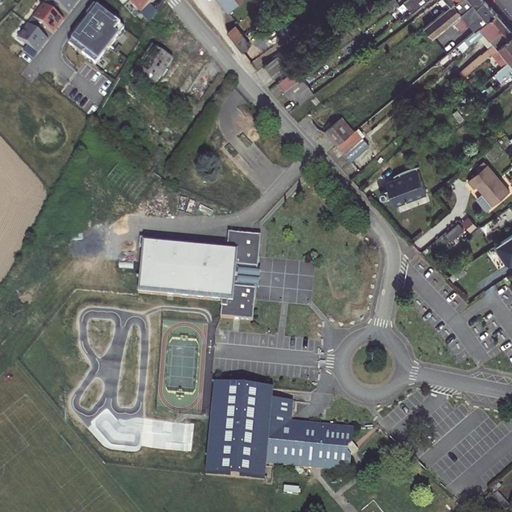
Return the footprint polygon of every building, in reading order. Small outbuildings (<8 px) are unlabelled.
[(78,2),(75,0),(50,0),(68,14),(78,2)] [(153,0),(130,0),(140,11),(153,0)] [(242,0),(219,0),(219,1),(227,13),(244,1),(242,0)] [(396,0),(392,0),(386,5),(390,11),(399,4),(396,0)] [(413,13),(427,0),(406,0),(404,2),(413,13)] [(498,13),(486,0),(458,0),(435,18),(425,27),(447,54),(458,46),(462,42),(477,30),(498,13)] [(435,18),(458,0),(439,0),(428,10),(435,18)] [(62,21),(44,6),(34,19),(52,34),(62,21)] [(124,29),(95,7),(87,17),(90,19),(69,46),(95,66),(124,29)] [(486,33),(503,19),(498,13),(477,30),(462,42),(464,45),(466,48),(476,40),(477,40),(481,38),(486,33)] [(495,44),(489,48),(459,73),(463,77),(486,58),(498,47),(511,36),(511,29),(503,19),(486,33),(495,44)] [(408,26),(413,33),(420,27),(419,26),(416,22),(415,20),(408,26)] [(48,40),(29,25),(19,38),(38,53),(48,40)] [(236,25),(228,31),(236,41),(244,35),(236,25)] [(481,38),(489,48),(495,44),(486,33),(481,38)] [(244,35),(236,41),(243,51),(251,45),(244,35)] [(511,36),(498,47),(486,58),(489,62),(494,57),(497,61),(502,56),(505,54),(511,48),(511,36)] [(307,41),(304,37),(294,45),(297,49),(307,41)] [(152,46),(131,77),(144,84),(152,91),(167,68),(172,60),(173,60),(152,46)] [(507,57),(504,59),(486,74),(489,78),(499,70),(511,59),(511,48),(505,54),(507,57)] [(255,60),(248,52),(245,54),(252,62),(255,60)] [(287,59),(283,52),(265,65),(270,72),(287,59)] [(292,65),(287,59),(270,72),(275,78),(292,65)] [(511,59),(499,70),(506,79),(511,74),(511,72),(511,71),(511,69),(511,59)] [(176,62),(172,60),(167,68),(170,71),(176,62)] [(278,83),(285,91),(302,78),(295,70),(278,83)] [(511,74),(506,79),(495,87),(500,94),(511,84),(511,74)] [(183,125),(126,78),(113,94),(170,141),(183,125)] [(296,96),(309,86),(302,78),(285,91),(292,99),(296,96)] [(314,93),(309,86),(296,96),(301,103),(314,93)] [(485,106),(489,102),(484,96),(480,99),(485,106)] [(172,147),(116,104),(102,121),(158,164),(172,147)] [(342,117),(326,131),(338,145),(355,132),(342,117)] [(219,125),(211,139),(224,146),(232,132),(219,125)] [(363,138),(356,130),(355,132),(338,145),(344,153),(363,138)] [(254,154),(262,141),(248,133),(240,146),(254,154)] [(370,146),(363,138),(344,153),(351,161),(370,146)] [(510,191),(487,164),(468,180),(475,188),(478,186),(494,205),(510,191)] [(402,172),(399,175),(388,184),(383,186),(384,187),(382,189),(381,191),(381,194),(381,195),(383,197),(385,197),(387,197),(388,198),(392,197),(395,205),(427,193),(418,168),(414,167),(411,168),(407,169),(402,172)] [(386,180),(388,184),(399,175),(386,180)] [(251,179),(239,188),(249,200),(261,191),(251,179)] [(451,241),(464,230),(459,224),(446,235),(451,241)] [(147,243),(139,242),(139,248),(142,248),(138,294),(222,302),(221,318),(253,321),(256,290),(255,290),(255,288),(257,270),(257,268),(258,268),(260,236),(228,234),(227,250),(147,243)] [(511,234),(494,246),(507,265),(511,261),(511,234)] [(467,272),(463,267),(450,275),(453,280),(467,272)] [(322,462),(321,469),(349,471),(351,456),(346,454),(347,444),(352,442),(353,428),(343,427),(308,424),(291,423),(293,401),(272,399),(273,389),(214,384),(206,474),(265,480),(266,463),(313,468),(317,464),(317,462),(322,462)] [(346,454),(351,456),(359,450),(352,442),(347,444),(346,454)]
